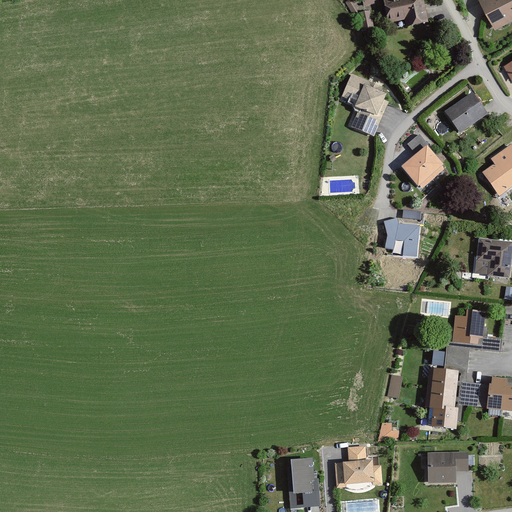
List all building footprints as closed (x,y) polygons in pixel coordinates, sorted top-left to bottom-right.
[(351,0),(343,2),(345,11),(369,6),(369,3),(380,0),(351,0)] [(422,25),(416,0),(395,0),(379,3),(383,25),(400,22),(401,29),(422,25)] [(472,0),(490,32),(511,19),(511,8),(507,0),(472,0)] [(369,30),(366,14),(351,17),(355,33),(369,30)] [(455,59),(450,45),(438,50),(443,63),(455,59)] [(511,62),(500,69),(509,85),(511,82),(511,62)] [(378,89),(348,76),(338,99),(350,104),(347,111),(354,114),(347,130),(369,139),(384,105),(378,103),(381,97),(375,95),(378,89)] [(481,116),(466,96),(439,114),(454,135),(481,116)] [(404,146),(412,156),(395,169),(412,189),(437,169),(423,151),(426,149),(416,136),(404,146)] [(511,186),(511,155),(506,147),(487,161),(490,166),(478,175),(495,198),(511,186)] [(402,224),(422,223),(421,210),(402,211),(402,224)] [(379,223),(382,238),(381,250),(389,251),(390,242),(397,243),(395,258),(412,260),(415,228),(394,226),(393,220),(379,223)] [(474,242),(471,275),(483,276),(482,279),(505,281),(509,245),(474,242)] [(481,315),(462,313),(461,319),(451,318),(448,343),(473,346),(473,341),(477,342),(481,315)] [(453,374),(427,372),(423,412),(428,412),(426,430),(451,432),(453,412),(449,411),(453,374)] [(395,401),(399,379),(388,377),(385,399),(395,401)] [(486,387),(483,387),(481,411),(511,413),(511,382),(487,381),(486,387)] [(400,430),(392,430),(393,422),(381,422),(381,440),(400,440),(400,430)] [(362,463),(361,449),(343,450),(344,465),(332,466),(333,490),(341,490),(341,486),(368,485),(368,487),(377,487),(377,468),(367,469),(367,463),(362,463)] [(462,454),(422,457),(424,486),(450,484),(450,475),(464,474),(462,454)] [(307,481),(306,462),(284,464),(287,509),(315,507),(314,480),(307,481)]
